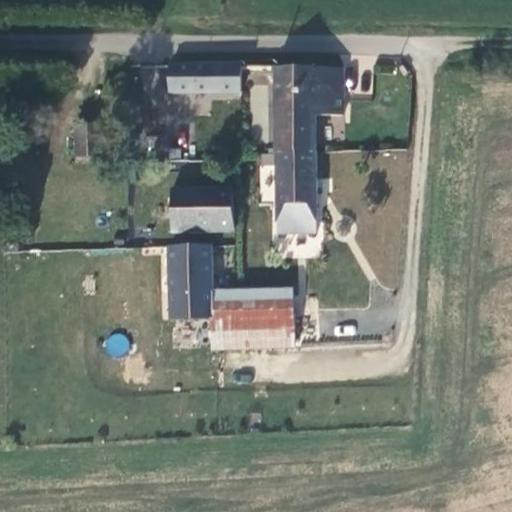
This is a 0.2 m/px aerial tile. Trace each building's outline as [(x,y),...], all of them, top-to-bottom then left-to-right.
[(240,66),(168,66),(168,96),(240,96),(240,66)] [(278,68),(279,237),(320,238),(319,117),(347,117),(347,68),(278,68)] [(100,128),(73,128),(73,158),(100,158),(100,128)] [(100,179),(100,158),(73,158),(74,179),(100,179)] [(170,165),(170,193),(231,193),(231,164),(170,165)] [(170,193),(170,236),(232,235),(231,220),(231,193),(170,193)] [(244,220),(231,220),(232,235),(244,236),(244,220)] [(170,236),(172,250),(213,250),(214,293),(351,292),(351,238),(320,238),(279,237),(244,236),(232,235),(170,236)] [(172,250),(173,325),(214,325),(214,293),(213,250),(172,250)] [(55,333),(54,279),(25,280),(26,334),(55,333)] [(351,346),(351,292),(214,293),(214,325),(214,352),(295,352),(295,346),(351,346)] [(124,332),(103,339),(110,358),(131,351),(124,332)]
